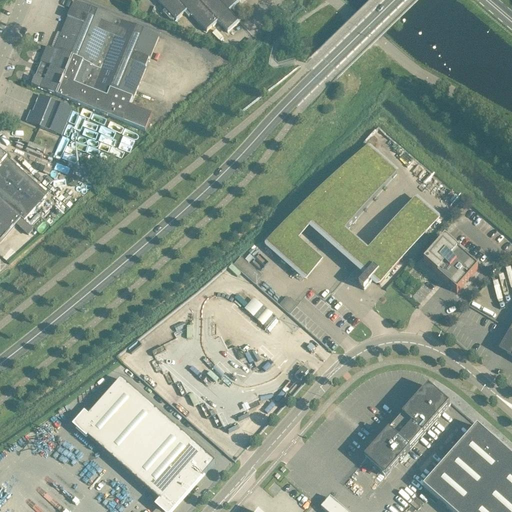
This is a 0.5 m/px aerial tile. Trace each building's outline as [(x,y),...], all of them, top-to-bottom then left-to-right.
[(243,0),(158,0),(157,1),(163,8),(160,11),(169,21),(173,21),(174,20),(177,23),(188,12),(207,33),(218,23),(228,34),(239,23),(230,13),(243,0)] [(159,37),(84,6),(75,3),(55,51),(48,48),(41,64),(46,66),(40,80),(35,78),(32,87),(41,90),(91,111),(123,124),(145,133),(156,106),(134,97),(159,37)] [(26,123),(62,137),(73,110),(39,96),(33,113),(30,112),(26,123)] [(42,159),(45,152),(45,150),(29,144),(26,152),(42,159)] [(0,200),(25,221),(31,215),(28,212),(45,193),(48,196),(48,195),(7,159),(7,158),(0,151),(0,200)] [(368,253),(346,233),(397,175),(369,151),(316,201),(300,216),(333,245),(368,276),(359,287),(364,291),(373,281),(379,286),(437,220),(415,201),(368,253)] [(24,222),(25,221),(0,200),(0,243),(22,219),(24,222)] [(445,241),(424,265),(457,294),(478,270),(445,241)] [(241,258),(234,266),(255,285),(262,277),(241,258)] [(286,298),(279,306),(281,308),(289,315),(297,306),(290,299),(288,300),(286,298)] [(253,299),(243,311),(270,332),(279,320),(253,299)] [(303,368),(295,378),(300,382),(308,373),(303,368)] [(121,381),(85,422),(86,422),(79,430),(80,430),(79,430),(80,430),(79,430),(84,434),(84,435),(161,504),(162,503),(163,504),(163,505),(164,506),(166,511),(171,511),(172,511),(173,511),(174,510),(176,509),(182,501),(186,497),(189,499),(190,499),(187,496),(215,464),(121,381)] [(386,479),(395,469),(450,406),(429,388),(374,450),(364,460),(386,479)] [(184,426),(188,422),(166,402),(162,406),(184,426)] [(511,511),(511,458),(477,428),(423,489),(449,511),(511,511)] [(325,511),(322,509),(331,499),(330,499),(321,510),(323,511),(345,511),(339,507),(334,511),(325,511)]
